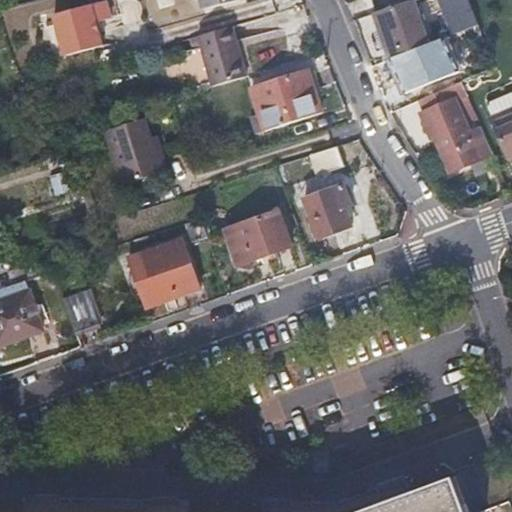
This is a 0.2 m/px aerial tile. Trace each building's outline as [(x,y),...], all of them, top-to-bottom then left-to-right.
[(201,0),(204,10),(244,0),(201,0)] [(478,24),(468,0),(439,0),(454,34),(478,24)] [(400,55),(431,43),(414,1),(373,15),(392,58),(400,55)] [(112,20),(109,2),(55,12),(62,52),(100,45),(96,23),(112,20)] [(454,45),(482,34),(478,24),(454,34),(450,35),(454,45)] [(201,34),(215,86),(249,77),(235,25),(201,34)] [(450,35),(431,43),(400,55),(409,78),(414,90),(452,75),(441,50),(454,45),(450,35)] [(402,82),(409,78),(400,55),(392,58),(402,82)] [(321,112),(315,91),(308,71),(251,90),(265,130),(321,112)] [(479,160),(451,87),(422,99),(451,172),(479,160)] [(511,95),(490,105),(511,158),(511,157),(511,95)] [(167,171),(165,163),(162,156),(153,158),(148,142),(141,121),(104,133),(120,186),(167,171)] [(153,158),(162,156),(157,139),(148,142),(153,158)] [(314,152),(317,163),(320,173),(346,164),(340,144),(314,152)] [(55,195),(70,191),(65,172),(50,176),(55,195)] [(351,206),(348,195),(344,185),(304,199),(319,239),(352,228),(345,209),(351,206)] [(225,232),(232,250),(239,268),(291,248),(278,214),(225,232)] [(202,220),(189,224),(195,243),(208,239),(202,220)] [(129,261),(138,285),(147,309),(199,290),(181,242),(129,261)] [(0,278),(10,276),(3,255),(0,255),(0,278)] [(0,347),(41,333),(23,282),(0,289),(0,347)] [(76,335),(88,331),(100,326),(88,293),(64,302),(76,335)] [(509,511),(506,502),(479,511),(466,511),(454,479),(368,511),(509,511)]
